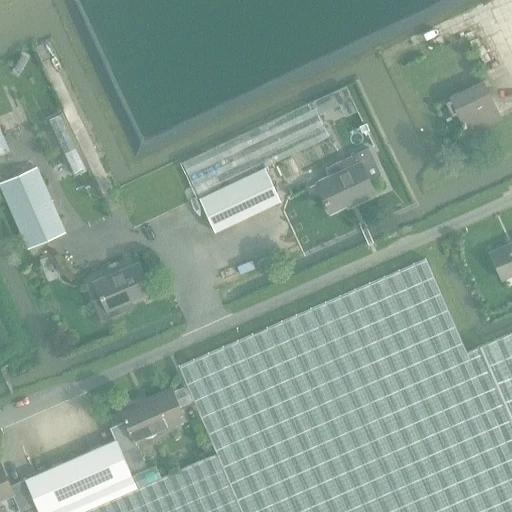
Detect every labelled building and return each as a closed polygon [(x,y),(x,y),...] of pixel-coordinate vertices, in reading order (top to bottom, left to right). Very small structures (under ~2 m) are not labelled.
[(483,121),(500,112),(486,80),(452,96),(469,133),(485,126),(483,121)] [(312,102),(179,164),(195,198),(197,197),(263,166),(328,136),(312,102)] [(60,115),(48,120),(73,176),(85,171),(60,115)] [(0,131),(0,153),(3,152),(8,150),(0,131)] [(323,169),(328,178),(316,183),(330,212),(356,201),(357,203),(375,194),(369,181),(381,175),(368,148),(323,169)] [(263,166),(197,197),(199,200),(214,232),(279,201),(263,166)] [(0,185),(27,248),(62,232),(34,168),(0,182),(0,185)] [(511,243),(490,253),(501,278),(511,273),(511,243)] [(511,511),(511,333),(477,348),(465,354),(424,260),(179,367),(181,374),(186,385),(171,392),(177,406),(193,400),(215,452),(160,477),(135,488),(80,511),(511,511)] [(106,310),(150,291),(137,263),(93,281),(106,310)] [(183,418),(177,406),(171,392),(169,388),(119,411),(124,421),(108,428),(114,440),(119,451),(134,444),(133,441),(183,418)] [(114,440),(23,480),(36,511),(80,511),(135,488),(119,451),(114,440)] [(134,444),(119,451),(135,488),(160,477),(154,464),(145,468),(134,444)] [(19,511),(18,511),(36,511),(23,480),(8,486),(0,466),(0,500),(11,496),(19,511)]
